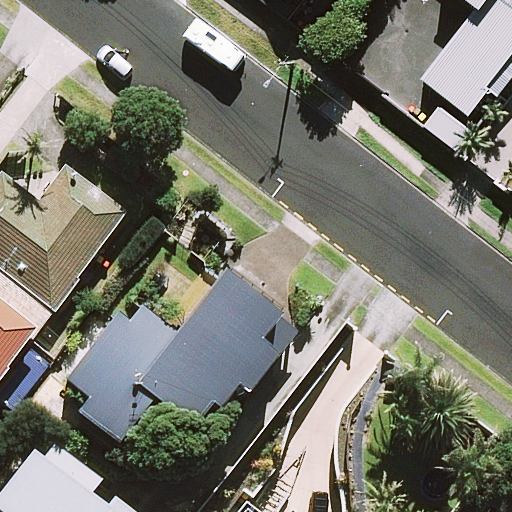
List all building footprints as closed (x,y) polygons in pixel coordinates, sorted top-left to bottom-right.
[(511,0),(458,0),(472,10),(421,83),(466,115),(487,84),(502,95),(511,80),(511,0)] [(0,377),(127,214),(67,167),(39,203),(3,175),(0,178),(0,377)] [(157,394),(195,424),(213,401),(221,407),(240,383),(249,391),(299,328),(228,271),(178,334),(142,306),(128,323),(117,315),(68,377),(92,395),(81,409),(120,440),(157,394)] [(122,511),(37,443),(0,488),(0,511),(122,511)] [(258,511),(244,501),(235,511),(258,511)]
